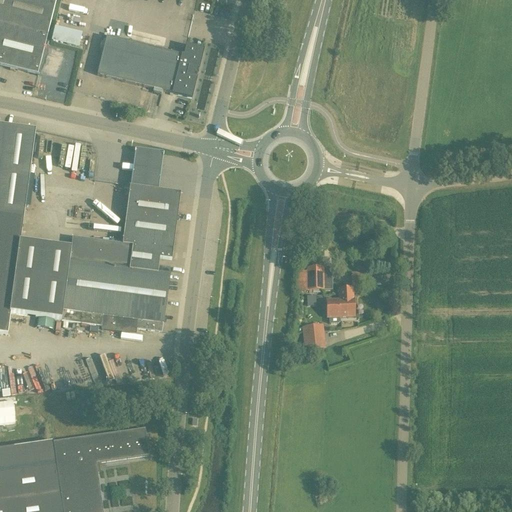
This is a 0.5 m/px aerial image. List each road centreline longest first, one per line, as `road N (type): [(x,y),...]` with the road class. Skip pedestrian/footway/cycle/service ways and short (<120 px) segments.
road 1 (unclassified): [(172,511),(214,148)]
road 2 (unclassified): [(401,511),(411,186)]
road 3 (primary): [(249,511),(269,288)]
road 4 (tertiary): [(0,102),(214,148)]
road 5 (unclassified): [(411,186),(432,0)]
road 6 (unclassified): [(214,148),(248,0)]
